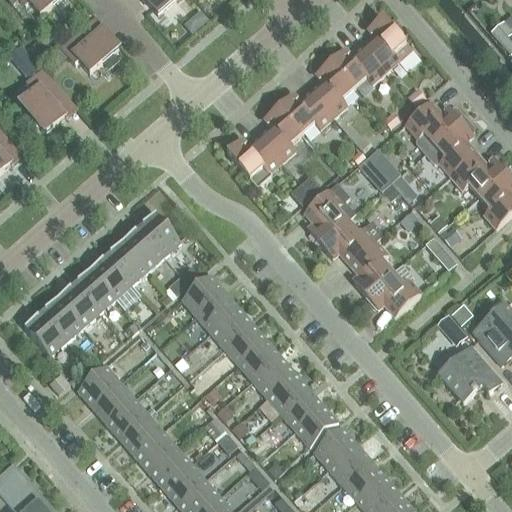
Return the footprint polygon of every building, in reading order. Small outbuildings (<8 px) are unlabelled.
[(15,0),(19,4),(26,12),(31,8),(41,20),(64,0),(15,0)] [(180,0),(138,0),(141,2),(143,1),(158,19),(180,0)] [(201,15),(193,21),(201,30),(208,23),(201,15)] [(106,32),(97,22),(61,53),(68,60),(75,69),(80,66),(90,78),(120,52),(104,34),(106,32)] [(375,40),(363,51),(386,78),(412,55),(383,22),(370,34),(375,40)] [(511,35),(504,25),(492,36),(511,59),(511,57),(511,35)] [(40,43),(28,53),(39,66),(51,55),(40,43)] [(6,58),(14,68),(28,56),(20,47),(6,58)] [(345,55),(331,67),(355,94),(367,83),(372,89),(386,78),(363,51),(350,61),(345,55)] [(61,53),(52,60),(59,68),(68,60),(61,53)] [(31,60),(22,68),(34,82),(43,74),(31,60)] [(324,85),(311,96),(334,122),(348,111),(343,104),(355,94),(331,67),(318,79),(324,85)] [(26,89),(34,97),(22,107),(47,137),(65,121),(67,123),(78,114),(43,74),(34,82),(26,89)] [(418,93),(407,102),(416,112),(427,103),(418,93)] [(293,100),(280,112),(303,139),(315,128),(321,134),(334,122),(311,96),(299,106),(293,100)] [(417,150),(425,159),(468,122),(458,111),(453,111),(444,119),(433,106),(406,130),(418,144),(417,150)] [(272,130),(259,141),(283,167),(296,155),(291,149),(303,139),(280,112),(266,123),(272,130)] [(393,118),(384,126),(392,135),(402,127),(393,118)] [(439,168),(451,182),(478,158),(468,146),(474,140),(472,139),(475,137),(474,130),(468,122),(425,159),(434,168),(439,168)] [(0,134),(0,177),(11,168),(12,170),(23,161),(0,134)] [(283,167),(259,141),(247,151),(242,145),(228,157),(257,190),(283,167)] [(371,147),(362,154),(363,155),(369,162),(378,154),(371,147)] [(378,154),(369,162),(377,171),(386,163),(378,154)] [(363,155),(353,164),(359,170),(369,162),(363,155)] [(470,190),(480,202),(507,179),(495,165),(489,171),(478,158),(451,182),(463,195),(470,190)] [(369,162),(359,170),(367,179),(377,171),(369,162)] [(511,184),(507,179),(480,202),(491,214),(484,220),(497,234),(511,220),(511,184)] [(401,180),(392,188),(401,199),(410,191),(401,180)] [(315,186),(306,194),(315,205),(325,196),(315,186)] [(310,236),(322,250),(348,226),(347,225),(356,217),(347,206),(350,203),(348,200),(347,197),(339,188),(305,218),(316,231),(310,236)] [(392,188),(382,197),(391,207),(401,199),(392,188)] [(306,194),(295,203),(304,214),(315,205),(306,194)] [(412,218),(402,226),(408,233),(417,225),(412,218)] [(157,219),(140,233),(165,262),(182,247),(157,219)] [(440,220),(431,228),(439,238),(449,230),(440,220)] [(350,270),(377,246),(385,240),(373,226),(359,238),(348,226),(322,250),(333,263),(340,257),(350,270)] [(140,233),(124,248),(149,276),(165,262),(140,233)] [(453,233),(445,239),(454,249),(462,242),(453,233)] [(434,242),(426,250),(435,260),(443,253),(434,242)] [(355,288),(366,301),(393,278),(383,266),(389,260),(377,246),(350,270),(361,282),(355,288)] [(124,248),(107,262),(132,291),(149,276),(124,248)] [(107,262),(91,276),(116,305),(132,291),(107,262)] [(393,278),(366,301),(378,314),(384,309),(396,322),(423,299),(410,284),(413,282),(403,269),(393,278)] [(192,273),(182,282),(190,291),(200,282),(192,273)] [(91,276),(75,290),(100,319),(116,305),(91,276)] [(183,305),(197,321),(226,296),(212,280),(183,305)] [(181,283),(169,294),(176,303),(189,292),(181,283)] [(75,290),(59,304),(84,333),(100,319),(75,290)] [(197,321),(211,338),(240,313),(226,296),(197,321)] [(166,299),(159,305),(165,311),(171,305),(166,299)] [(59,304),(42,319),(67,347),(84,333),(59,304)] [(451,319),(461,329),(473,319),(463,308),(451,319)] [(511,316),(506,309),(473,337),(502,370),(511,362),(511,361),(511,316)] [(211,338),(225,354),(254,329),(240,313),(211,338)] [(67,347),(42,319),(26,333),(51,362),(67,347)] [(446,322),(438,329),(456,350),(467,341),(448,320),(447,321),(446,322)] [(134,329),(126,336),(131,342),(139,335),(134,329)] [(225,354),(239,370),(268,345),(254,329),(225,354)] [(239,370),(254,387),(282,362),(268,345),(239,370)] [(146,346),(141,350),(145,355),(150,351),(146,346)] [(472,351),(440,379),(464,407),(483,391),(489,398),(503,387),(472,351)] [(176,352),(167,359),(175,369),(181,363),(184,361),(176,352)] [(254,387),(268,403),(296,378),(282,362),(254,387)] [(86,369),(92,376),(98,371),(92,363),(86,369)] [(181,363),(175,369),(182,377),(189,372),(181,363)] [(79,396),(93,412),(121,387),(107,371),(79,396)] [(160,371),(154,376),(160,382),(165,377),(160,371)] [(268,403),(282,419),(311,394),(296,378),(268,403)] [(62,379),(51,389),(60,399),(71,389),(62,379)] [(93,412),(107,429),(136,404),(121,387),(93,412)] [(213,393),(205,400),(212,408),(220,401),(213,393)] [(282,419),(296,436),(325,411),(311,394),(282,419)] [(136,404),(107,429),(121,445),(150,420),(155,415),(152,411),(147,416),(139,407),(136,404)] [(199,406),(192,413),(198,420),(205,414),(199,406)] [(227,410),(218,418),(225,425),(233,418),(227,410)] [(325,411),(296,436),(311,453),(340,428),(325,411)] [(121,445),(135,461),(164,436),(150,420),(121,445)] [(217,426),(213,422),(203,431),(217,447),(227,438),(217,426)] [(241,426),(232,434),(239,442),(248,435),(241,426)] [(315,457),(329,474),(358,449),(344,432),(315,457)] [(135,461),(150,477),(178,452),(164,436),(135,461)] [(235,447),(228,440),(218,448),(225,456),(235,447)] [(329,474),(343,490),(372,465),(358,449),(329,474)] [(150,477),(164,494),(192,469),(178,452),(150,477)] [(241,455),(235,460),(249,476),(255,471),(241,455)] [(343,490),(357,506),(386,481),(372,465),(343,490)] [(164,494),(178,510),(207,485),(192,469),(164,494)] [(276,469),(268,476),(275,483),(283,476),(276,469)] [(261,478),(256,472),(248,479),(253,484),(261,478)] [(0,485),(0,511),(3,511),(30,490),(21,479),(15,474),(14,473),(0,485)] [(357,506),(362,511),(383,511),(400,498),(386,481),(357,506)] [(286,483),(279,489),(286,497),(293,492),(286,483)] [(178,510),(179,511),(208,511),(221,501),(207,485),(178,510)] [(3,511),(37,511),(44,506),(30,490),(3,511)] [(383,511),(412,511),(400,498),(383,511)] [(230,511),(221,501),(208,511),(230,511)] [(275,508),(279,511),(286,511),(290,509),(283,501),(275,508)]
